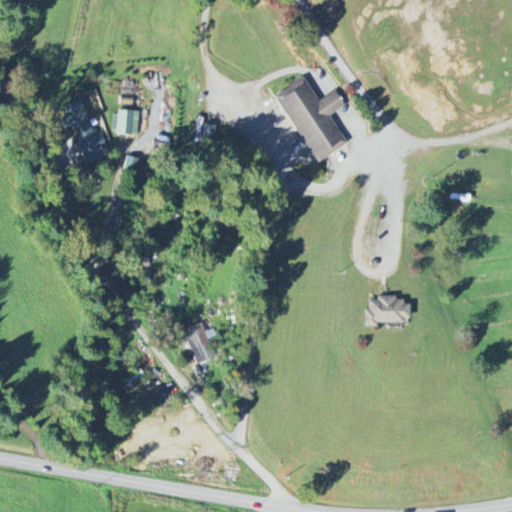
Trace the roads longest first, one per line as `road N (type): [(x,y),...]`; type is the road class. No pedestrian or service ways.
road 1 (residential): [(293,510),(197,391),(0,58)]
road 2 (tertiary): [(0,461),(293,510),(511,504)]
